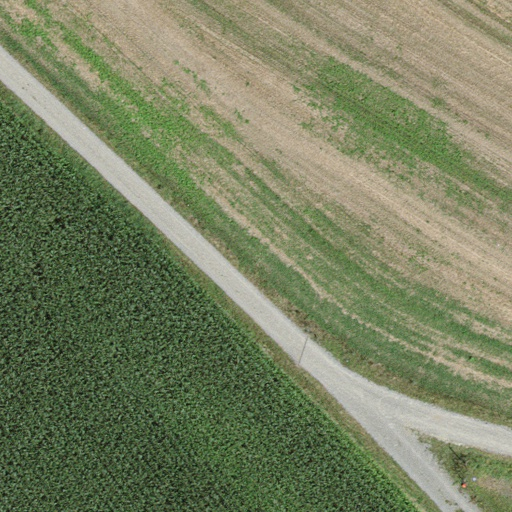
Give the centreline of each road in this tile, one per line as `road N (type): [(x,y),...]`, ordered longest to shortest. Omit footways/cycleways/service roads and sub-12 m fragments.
road 1 (track): [(0,53),(354,391),(511,439)]
road 2 (track): [(354,391),(457,511)]
